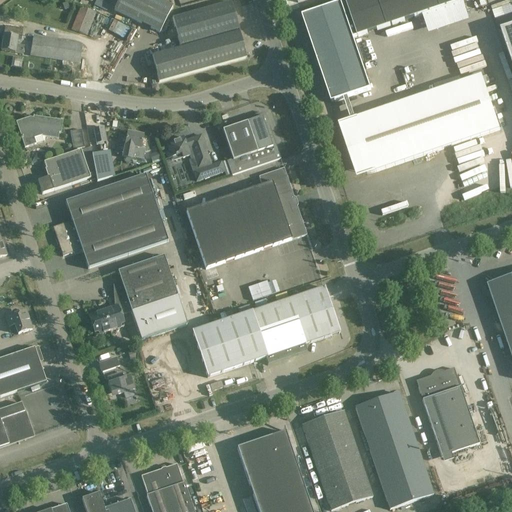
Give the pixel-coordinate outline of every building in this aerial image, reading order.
[(109,11),(112,0),(97,0),(95,6),(109,11)] [(173,8),(156,0),(119,0),(114,12),(160,34),(166,22),(173,8)] [(464,3),(463,0),(354,0),(303,18),(317,61),(315,66),(316,71),(321,73),(332,105),(372,91),(354,40),(464,3)] [(239,32),(231,4),(186,16),(173,20),(180,48),(239,32)] [(79,6),(70,30),(87,36),(96,13),(79,6)] [(125,39),(130,28),(114,21),(109,32),(125,39)] [(511,27),(501,31),(511,64),(511,27)] [(22,31),(5,28),(0,53),(14,55),(14,54),(22,55),(24,47),(16,45),(17,39),(21,40),(22,31)] [(247,60),(240,33),(152,58),(159,84),(247,60)] [(391,44),(399,69),(427,61),(418,35),(391,44)] [(33,37),(30,57),(79,65),(83,45),(33,37)] [(488,96),(481,77),(338,125),(351,161),(352,164),(354,167),(356,169),(359,171),(362,173),(365,174),(368,174),(372,174),(375,173),(500,131),(493,112),(501,109),(495,94),(488,96)] [(266,116),(262,114),(250,118),(252,122),(223,132),(233,161),(227,163),(232,177),(281,161),(266,116)] [(23,130),(20,131),(23,137),(20,138),(21,140),(22,140),(25,149),(36,145),(43,143),(44,138),(58,141),(59,134),(61,135),(63,122),(34,118),(33,122),(29,123),(28,121),(21,124),(23,130)] [(103,129),(93,131),(96,144),(106,143),(103,129)] [(85,149),(82,131),(71,133),(74,151),(85,149)] [(118,135),(115,153),(123,155),(123,158),(131,160),(132,158),(143,160),(145,149),(141,149),(143,136),(127,133),(127,137),(118,135)] [(169,153),(166,154),(168,160),(173,158),(176,157),(182,155),(183,158),(183,160),(189,158),(188,156),(193,155),(198,169),(192,171),(196,183),(224,174),(220,164),(211,167),(210,166),(211,165),(208,157),(210,155),(207,152),(202,137),(189,141),(190,143),(185,145),(184,139),(170,143),(172,149),(168,150),(169,153)] [(91,180),(81,152),(44,164),(50,181),(39,185),(42,196),(91,180)] [(107,152),(92,156),(97,183),(112,178),(107,152)] [(294,199),(284,170),(259,179),(262,188),(187,214),(206,271),(307,237),(297,208),(298,206),(296,200),(294,199)] [(168,244),(146,177),(66,204),(72,223),(53,229),(63,258),(82,252),(88,271),(168,244)] [(131,314),(141,343),(188,327),(164,258),(118,274),(121,285),(113,287),(115,309),(118,308),(120,314),(124,312),(125,316),(131,314)] [(511,277),(492,284),(489,291),(511,358),(511,277)] [(340,335),(325,289),(192,334),(207,380),(265,360),(268,367),(307,354),(305,347),(340,335)] [(115,309),(103,313),(110,333),(124,328),(121,318),(125,316),(124,312),(120,314),(118,308),(115,309)] [(15,317),(13,313),(5,316),(9,328),(15,326),(18,336),(33,331),(26,313),(15,317)] [(96,338),(110,333),(103,313),(89,318),(96,338)] [(43,363),(38,348),(18,355),(0,361),(0,399),(46,384),(40,364),(43,363)] [(116,360),(99,366),(102,375),(105,374),(109,386),(108,386),(110,392),(112,398),(119,396),(134,391),(130,379),(129,379),(128,375),(120,370),(119,370),(116,360)] [(479,446),(454,371),(445,374),(443,373),(441,372),(438,373),(437,373),(435,374),(433,375),(432,376),(430,379),(416,383),(441,459),(479,446)] [(223,389),(221,383),(210,387),(212,393),(223,389)] [(390,511),(433,497),(399,395),(355,410),(389,511),(390,511)] [(0,449),(33,438),(22,405),(3,411),(1,406),(0,406),(0,449)] [(334,511),(373,499),(344,414),(302,428),(330,511),(334,511)] [(285,434),(237,450),(237,451),(256,507),(257,511),(311,511),(304,490),(285,434)] [(183,485),(177,466),(141,478),(147,497),(146,497),(151,511),(193,511),(184,485),(183,485)] [(98,496),(92,493),(90,498),(82,501),(85,511),(134,511),(131,501),(104,510),(99,495),(98,496)]
